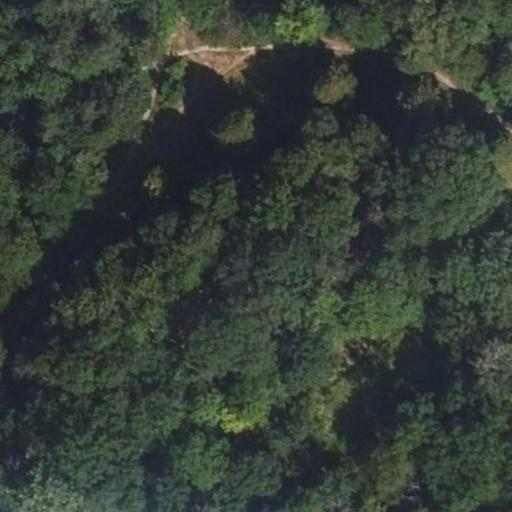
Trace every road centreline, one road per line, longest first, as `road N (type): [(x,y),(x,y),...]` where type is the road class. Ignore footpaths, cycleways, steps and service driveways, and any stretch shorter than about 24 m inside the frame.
road 1 (unknown): [(164,58),(249,45),(365,53),(444,75),(511,122)]
road 2 (unknown): [(161,511),(0,189)]
road 3 (unknown): [(274,511),(371,424),(511,319)]
